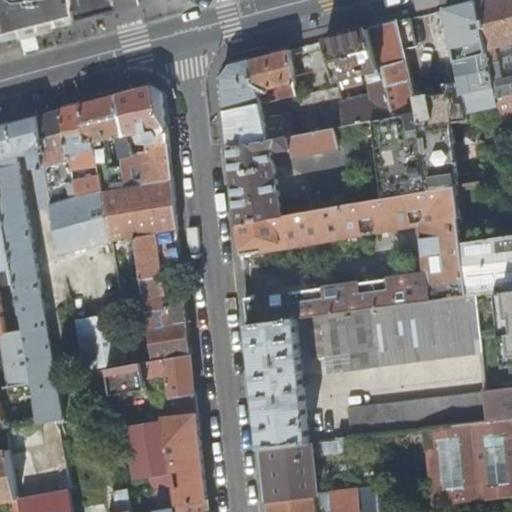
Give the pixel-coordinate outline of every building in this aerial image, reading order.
[(0,0),(0,36),(14,33),(53,23),(71,18),(67,0),(0,0)] [(67,0),(71,18),(93,12),(111,7),(110,0),(67,0)] [(434,108),(420,111),(430,190),(460,185),(460,184),(463,184),(455,121),(497,111),(498,118),(505,117),(506,120),(511,118),(511,93),(500,96),(493,64),(479,0),(447,8),(463,80),(449,84),(450,92),(431,96),(434,108)] [(511,0),(479,0),(493,64),(501,62),(498,47),(511,42),(511,0)] [(418,47),(412,18),(392,23),(372,28),(382,68),(388,66),(400,115),(420,111),(434,108),(431,96),(431,95),(416,98),(406,50),(418,47)] [(373,82),(374,92),(376,100),(349,106),(346,107),(350,125),(357,123),(377,119),(400,115),(388,66),(382,68),(372,28),(359,32),(329,39),(339,73),(341,78),(363,73),(380,69),(383,80),(373,82)] [(317,79),(339,73),(329,39),(318,42),(291,49),(301,94),(319,90),(317,79)] [(228,109),(301,94),(291,49),(260,57),(234,64),(225,77),(228,109)] [(511,59),(501,62),(493,64),(500,96),(511,93),(511,59)] [(365,83),(363,73),(341,78),(343,86),(343,88),(365,83)] [(128,133),(126,134),(123,134),(123,135),(127,163),(130,186),(175,177),(171,133),(166,92),(156,85),(141,89),(119,94),(128,133)] [(344,98),(346,98),(343,88),(343,86),(319,90),(301,94),(228,109),(229,117),(231,135),(232,148),(290,136),(286,119),(280,121),(269,123),(268,117),(279,115),(317,107),(345,101),(344,98)] [(374,92),(346,98),(349,106),(376,100),(374,92)] [(109,138),(123,135),(123,134),(126,134),(128,133),(119,94),(84,104),(92,141),(97,140),(97,141),(109,138)] [(317,107),(279,115),(280,121),(286,119),(290,136),(321,130),(338,127),(350,125),(346,107),(349,106),(346,98),(344,98),(345,101),(317,107)] [(91,175),(103,173),(97,141),(97,140),(92,141),(84,104),(76,106),(56,111),(42,115),(47,151),(43,152),(45,165),(75,159),(74,151),(87,150),(91,175)] [(430,190),(420,111),(400,115),(377,119),(386,198),(430,190)] [(42,207),(53,205),(48,180),(45,165),(43,152),(47,151),(42,115),(39,115),(7,124),(0,125),(0,155),(2,155),(5,166),(0,167),(0,183),(19,290),(23,313),(37,389),(42,421),(63,418),(66,417),(62,388),(31,213),(21,156),(32,153),(42,207)] [(280,121),(279,115),(268,117),(269,123),(280,121)] [(457,127),(460,144),(475,141),(472,125),(457,127)] [(342,146),(338,127),(321,130),(290,136),(232,148),(235,170),(240,223),(314,210),(311,195),(283,201),(274,147),(278,146),(284,150),(293,148),(294,150),(299,155),(342,146)] [(130,187),(130,186),(127,163),(114,165),(109,138),(97,141),(103,173),(106,192),(130,187)] [(75,159),(78,177),(91,175),(87,150),(74,151),(75,159)] [(75,159),(45,165),(48,180),(78,177),(75,159)] [(115,241),(136,237),(181,229),(175,177),(130,186),(130,187),(106,192),(107,193),(115,241)] [(0,392),(1,393),(0,385),(0,334),(5,334),(15,394),(20,393),(37,389),(23,313),(7,317),(3,293),(19,290),(0,183),(0,392)] [(428,274),(248,298),(251,325),(299,319),(313,317),(472,295),(466,243),(465,243),(460,185),(430,190),(386,198),(314,210),(240,223),(244,255),(423,224),(428,274)] [(65,253),(115,241),(107,193),(53,205),(63,253),(65,253)] [(165,275),(186,273),(181,229),(136,237),(152,335),(156,360),(194,353),(191,324),(188,297),(169,300),(165,275)] [(511,290),(511,235),(471,242),(466,243),(472,295),(480,295),(511,290)] [(511,290),(480,295),(484,351),(485,359),(511,356),(511,290)] [(331,371),(484,351),(480,295),(472,295),(313,317),(319,355),(329,353),(331,371)] [(116,358),(108,313),(78,318),(81,339),(102,336),(106,360),(116,358)] [(304,362),(299,319),(251,325),(258,391),(264,447),(313,442),(307,387),(312,387),(309,361),(304,362)] [(0,334),(0,385),(1,393),(6,417),(7,422),(8,427),(42,421),(37,389),(20,393),(15,394),(5,334),(0,334)] [(152,335),(132,340),(136,364),(146,362),(156,360),(152,335)] [(169,374),(173,398),(199,394),(197,377),(194,353),(156,360),(159,375),(169,374)] [(511,356),(485,359),(488,390),(511,387),(511,356)] [(146,362),(149,386),(160,385),(159,375),(156,360),(146,362)] [(150,389),(149,386),(146,362),(136,364),(110,368),(115,395),(150,389)] [(108,389),(105,369),(86,372),(89,392),(108,389)] [(169,374),(159,375),(160,385),(163,400),(170,399),(173,398),(169,374)] [(511,387),(488,390),(491,421),(511,418),(511,387)] [(351,409),(354,437),(430,428),(491,421),(488,390),(351,409)] [(171,405),(164,406),(165,413),(166,417),(174,416),(171,405)] [(201,413),(174,416),(166,417),(167,422),(175,472),(183,471),(186,486),(178,488),(180,504),(210,499),(203,438),(201,413)] [(430,428),(437,505),(511,495),(511,418),(491,421),(430,428)] [(139,477),(148,476),(175,472),(167,422),(130,428),(139,477)] [(345,438),(326,440),(327,453),(346,450),(345,438)] [(313,442),(264,447),(267,471),(270,505),(270,511),(380,511),(377,486),(319,492),(314,442),(313,442)] [(0,503),(8,502),(10,511),(23,511),(21,498),(12,450),(0,451),(0,503)] [(183,471),(175,472),(178,488),(186,486),(183,471)] [(154,511),(178,507),(181,507),(180,504),(178,488),(175,472),(148,476),(154,511)] [(135,511),(131,488),(117,491),(121,511),(118,511),(135,511)] [(78,511),(75,489),(21,498),(23,511),(78,511)] [(181,511),(211,511),(210,499),(180,504),(181,507),(181,511)]
